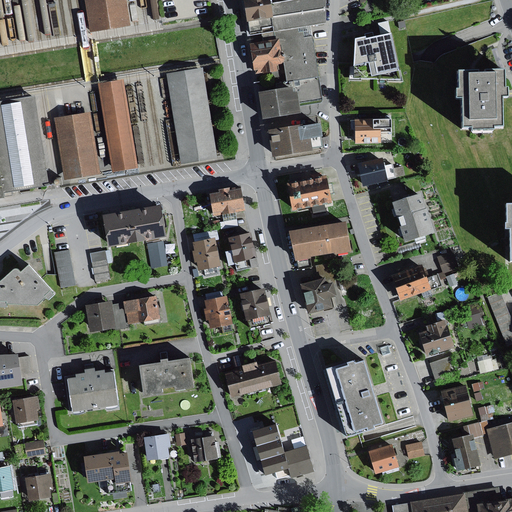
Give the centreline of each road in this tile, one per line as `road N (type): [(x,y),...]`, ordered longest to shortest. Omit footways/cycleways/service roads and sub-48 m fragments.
road 1 (residential): [(225,416),(57,438),(36,338)]
road 2 (residential): [(173,187),(55,210),(0,249)]
road 3 (residential): [(337,158),(395,330)]
road 4 (residential): [(258,171),(301,346)]
road 5 (residential): [(231,0),(258,171)]
road 6 (residential): [(187,277),(92,294),(36,338)]
road 7 (residential): [(395,330),(444,489)]
road 8 (residential): [(333,0),(337,158)]
road 9 (residential): [(187,277),(225,416)]
road 10 (residential): [(301,346),(335,486)]
